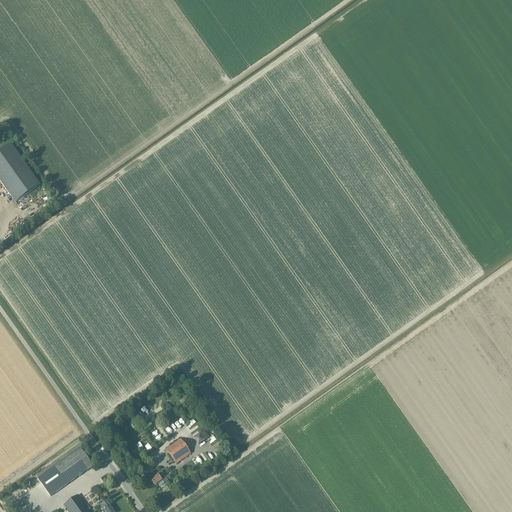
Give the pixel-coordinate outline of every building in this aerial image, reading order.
[(0,180),(15,202),(40,185),(11,144),(0,151),(0,180)] [(3,204),(0,205),(6,216),(9,214),(3,204)] [(203,431),(193,438),(198,445),(208,438),(203,431)] [(180,439),(166,449),(176,464),(191,454),(180,439)] [(54,466),(67,485),(93,466),(80,448),(54,466)] [(67,485),(54,466),(38,478),(50,496),(67,485)] [(154,485),(157,483),(160,486),(168,481),(161,471),(157,474),(157,475),(150,480),(154,485)] [(68,511),(89,511),(78,495),(63,505),(68,511)] [(114,511),(110,506),(108,507),(104,501),(98,505),(103,511),(104,510),(105,511),(114,511)]
